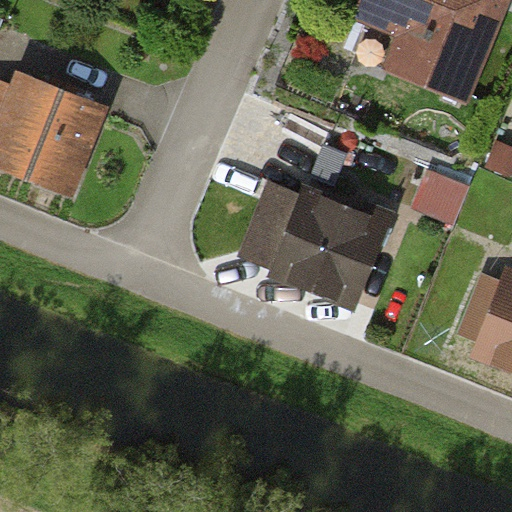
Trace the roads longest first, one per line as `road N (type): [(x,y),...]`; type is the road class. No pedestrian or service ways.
road 1 (residential): [(511,423),(147,286)]
road 2 (residential): [(147,286),(270,0)]
road 3 (residential): [(0,226),(147,286)]
